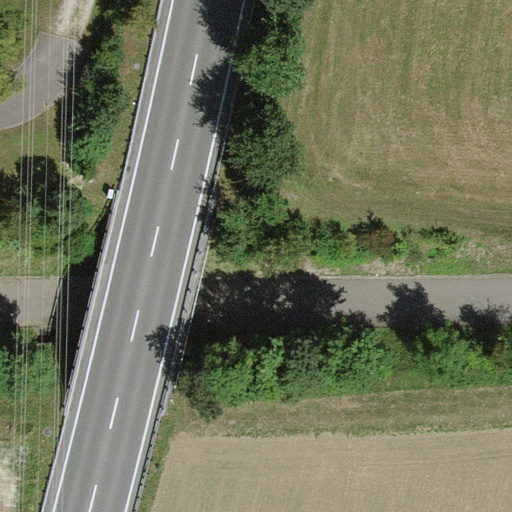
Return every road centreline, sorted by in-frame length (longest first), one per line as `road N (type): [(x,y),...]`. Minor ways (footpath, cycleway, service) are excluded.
road 1 (primary): [(200,0),(83,511)]
road 2 (residential): [(325,311),(511,297)]
